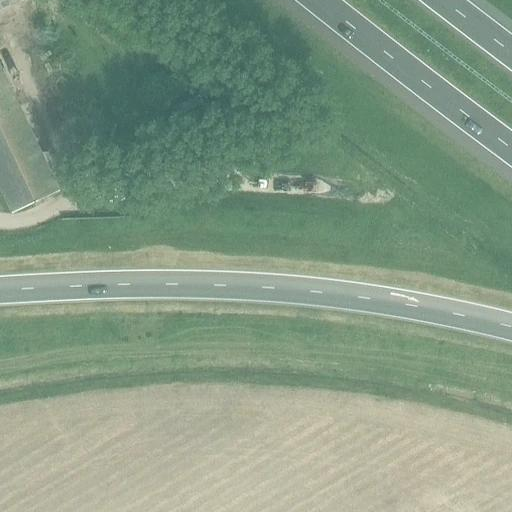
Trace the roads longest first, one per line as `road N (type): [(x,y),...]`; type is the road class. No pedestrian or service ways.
road 1 (motorway): [(0,292),(119,285),(309,291),(511,327)]
road 2 (motorway): [(319,0),(511,145)]
